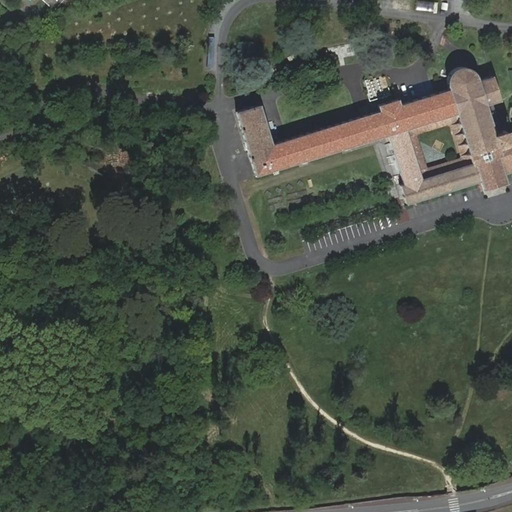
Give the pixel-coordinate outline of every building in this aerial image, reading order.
[(41,0),(50,8),(57,0),(41,0)] [(354,55),(355,29),(318,26),(317,47),(346,49),(345,55),(354,55)] [(483,100),(490,98),(498,96),(491,73),(476,78),(473,72),(468,67),(463,66),(458,66),(455,67),(450,70),(447,76),(446,80),(446,83),(447,88),(398,103),(396,98),(377,104),(378,109),(269,143),(267,134),(257,103),(234,110),(253,173),(275,166),(302,158),(345,144),(346,144),(385,131),(401,181),(398,182),(404,200),(478,177),(481,187),(495,183),(503,180),(500,170),(511,166),(511,130),(506,132),(504,127),(499,128),(492,131),(483,100)] [(386,79),(366,83),(369,98),(389,95),(386,79)] [(499,128),(490,98),(483,100),(492,131),(499,128)]
